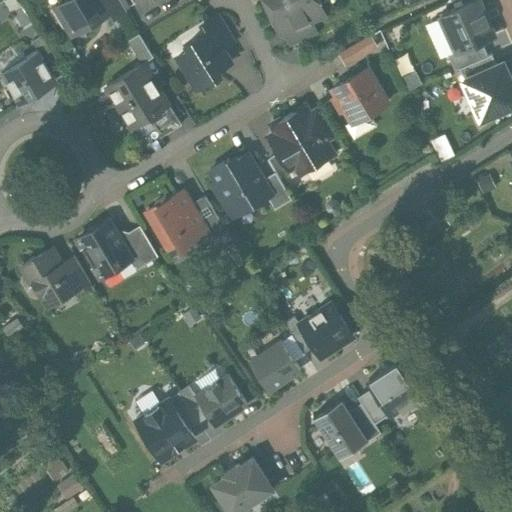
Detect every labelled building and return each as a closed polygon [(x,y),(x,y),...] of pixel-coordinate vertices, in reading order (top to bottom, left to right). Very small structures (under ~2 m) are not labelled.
[(66,0),(56,6),(69,29),(83,21),(85,25),(111,10),(105,0),(66,0)] [(105,0),(111,10),(114,16),(125,9),(119,0),(105,0)] [(318,0),(283,0),(268,7),(280,33),(285,31),(310,20),(324,13),(318,0)] [(479,2),(441,19),(455,52),(456,53),(481,42),(494,36),(479,2)] [(204,22),(209,31),(211,30),(223,49),(233,42),(216,14),(204,22)] [(310,20),(285,31),(290,44),(315,32),(310,20)] [(211,30),(209,31),(187,44),(190,49),(178,57),(197,87),(219,74),(216,69),(230,61),(223,49),(211,30)] [(128,39),(143,63),(153,57),(139,33),(128,39)] [(32,41),(38,50),(50,71),(61,65),(42,34),(32,41)] [(346,65),(377,46),(371,36),(340,54),(346,65)] [(456,53),(455,52),(448,55),(455,71),(459,69),(488,57),(481,42),(456,53)] [(38,50),(1,72),(20,104),(57,82),(50,71),(38,50)] [(492,55),(488,57),(459,69),(464,80),(497,66),(492,55)] [(156,84),(143,63),(106,85),(119,106),(156,84)] [(511,84),(503,63),(497,66),(464,80),(474,102),(481,119),(497,112),(511,105),(511,84)] [(377,108),(387,102),(367,68),(333,88),(337,96),(333,98),(340,111),(344,108),(353,122),(363,116),(370,118),(375,115),(377,108)] [(168,104),(156,84),(119,106),(131,127),(148,116),(168,104)] [(474,102),(470,104),(480,127),(499,116),(497,112),(481,119),(474,102)] [(181,125),(168,104),(148,116),(161,137),(181,125)] [(331,149),(326,141),(336,135),(319,106),(306,114),(301,107),(274,123),(278,130),(276,138),(271,141),(288,171),(299,164),(303,165),(306,170),(329,156),(331,149)] [(263,181),(263,179),(248,154),(231,164),(229,159),(210,170),(218,184),(214,186),(224,204),(228,201),(236,215),(267,197),(268,196),(260,182),(263,181)] [(263,181),(260,182),(268,196),(267,197),(275,210),(291,200),(275,172),(263,179),(263,181)] [(183,251),(210,235),(192,205),(183,190),(171,198),(169,195),(155,203),(157,206),(146,213),(167,250),(178,243),(183,251)] [(192,205),(210,235),(223,227),(206,197),(192,205)] [(77,239),(100,277),(130,259),(131,259),(119,238),(109,221),(77,239)] [(119,238),(131,259),(130,259),(136,270),(157,257),(139,226),(119,238)] [(47,252),(21,268),(31,284),(33,283),(47,306),(74,290),(76,289),(61,265),(56,268),(47,252)] [(76,289),(74,290),(77,295),(91,286),(74,257),(61,265),(76,289)] [(314,347),(320,357),(353,335),(331,302),(299,323),(314,347)] [(304,353),(314,347),(299,323),(294,316),(284,323),(304,353)] [(281,340),(249,361),(268,391),(300,370),(281,340)] [(368,381),(372,387),(390,414),(399,408),(402,412),(418,402),(416,397),(425,391),(404,358),(368,381)] [(229,375),(196,397),(215,426),(248,404),(229,375)] [(372,387),(357,397),(374,424),(390,414),(372,387)] [(169,398),(188,428),(198,422),(179,392),(169,398)] [(136,419),(162,459),(194,438),(188,428),(169,398),(168,398),(136,419)] [(346,398),(315,418),(342,461),(373,441),(346,398)] [(213,486),(230,511),(241,511),(277,489),(256,458),(245,466),(244,464),(224,476),(225,478),(213,486)]
